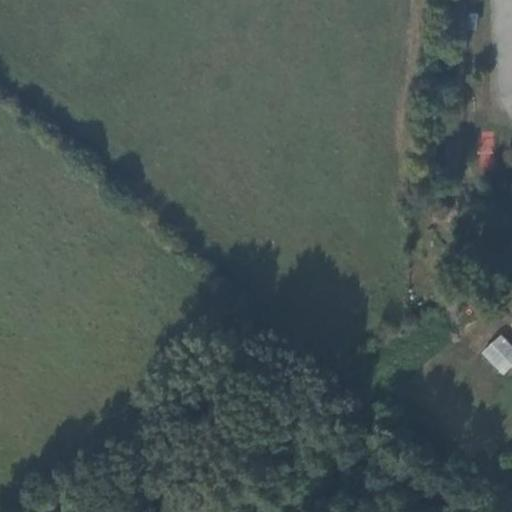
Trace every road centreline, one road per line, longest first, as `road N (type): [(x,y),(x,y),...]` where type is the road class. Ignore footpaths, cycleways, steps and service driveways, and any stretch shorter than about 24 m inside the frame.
road 1 (unclassified): [(404,0),(379,235),(358,272),(315,273),(124,165)]
road 2 (unclassified): [(0,309),(12,319),(124,165)]
road 3 (unclassified): [(124,165),(0,93)]
